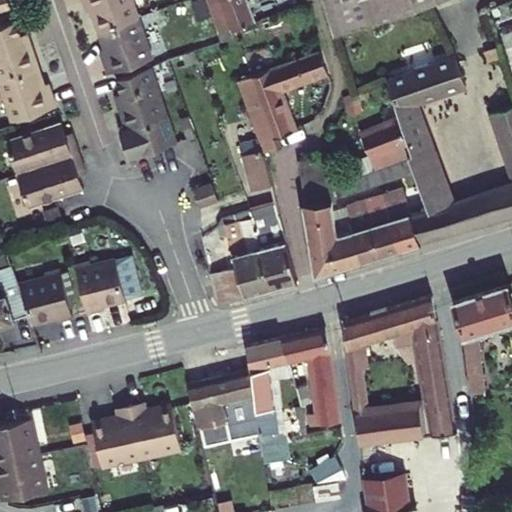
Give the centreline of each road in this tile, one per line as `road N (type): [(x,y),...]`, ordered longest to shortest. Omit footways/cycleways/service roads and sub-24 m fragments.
road 1 (residential): [(49,0),(108,166),(156,209),(204,332)]
road 2 (tertiary): [(511,243),(204,332)]
road 3 (tertiary): [(204,332),(0,382)]
